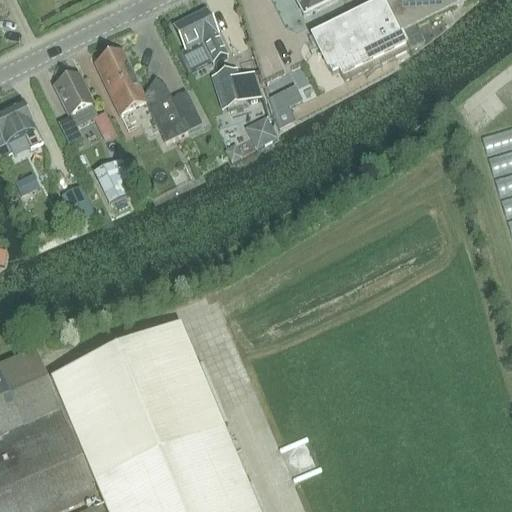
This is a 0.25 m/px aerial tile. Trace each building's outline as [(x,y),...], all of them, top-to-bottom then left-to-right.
[(294,0),(304,19),(337,3),(336,0),(294,0)] [(393,0),(385,4),(312,39),(328,72),(330,71),(333,76),(338,73),(344,84),(410,52),(402,36),(450,13),(452,17),(458,15),(456,10),(468,4),(465,0),(393,0)] [(213,66),(227,59),(205,14),(175,29),(186,53),(199,46),(202,54),(206,53),(213,66)] [(122,55),(95,68),(119,119),(145,106),(164,147),(187,136),(166,90),(155,84),(143,99),(122,55)] [(239,81),(236,73),(213,80),(223,113),(261,101),(254,76),(239,81)] [(76,131),(92,123),(86,111),(92,109),(77,79),(56,89),(70,119),(71,119),(76,131)] [(294,91),(270,103),(279,132),(294,124),(287,111),(301,104),(294,91)] [(30,151),(42,146),(23,104),(0,114),(0,161),(12,156),(7,147),(24,139),(30,151)] [(93,126),(102,153),(118,148),(109,121),(93,126)] [(94,174),(110,207),(140,192),(124,160),(94,174)] [(33,178),(32,178),(16,187),(21,199),(39,190),(33,178)] [(76,229),(95,220),(80,190),(62,199),(76,229)] [(181,328),(51,383),(105,511),(258,511),(225,432),(181,328)] [(0,511),(71,511),(97,502),(66,428),(65,428),(35,355),(0,369),(0,511)]
